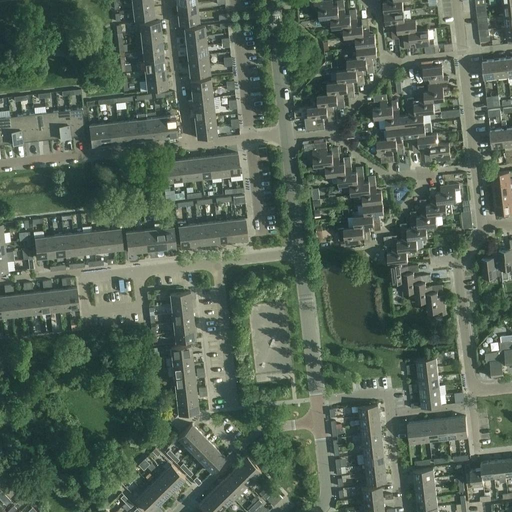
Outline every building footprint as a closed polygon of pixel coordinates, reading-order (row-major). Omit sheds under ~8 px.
[(131,0),(133,9),(153,6),(152,0),(131,0)] [(319,18),(331,17),(330,17),(338,16),(337,5),(333,6),(331,0),(325,0),(313,1),(314,8),(318,7),(319,18)] [(332,28),(343,27),(351,26),(349,15),(345,15),(343,0),(336,0),(337,5),(338,16),(330,17),(331,17),(332,28)] [(383,1),(384,12),(403,10),(402,0),(387,0),(383,1)] [(511,1),(502,2),(504,14),(511,13),(511,1)] [(176,4),(178,14),(198,12),(197,2),(176,4)] [(133,9),(134,19),(136,18),(154,16),(153,6),(133,9)] [(344,37),(355,36),(363,35),(362,24),(357,25),(355,9),(349,9),(350,15),(349,15),(351,26),(343,27),(344,37)] [(398,38),(398,32),(396,21),(404,21),(404,20),(411,20),(409,9),(403,10),(384,12),(385,23),(390,22),(392,38),(398,38)] [(199,21),(198,12),(178,14),(179,24),(199,21)] [(355,36),(356,47),(376,44),(374,34),(369,34),(368,18),(361,19),(362,24),(363,35),(355,36)] [(411,47),(410,42),(409,31),(417,30),(415,19),(411,20),(404,20),(404,21),(396,21),(398,32),(402,32),(404,48),(411,47)] [(139,23),(141,32),(161,30),(160,20),(139,23)] [(184,27),(185,37),(205,35),(204,25),(184,27)] [(428,28),(417,30),(409,31),(410,42),(415,42),(415,47),(424,46),(434,45),(433,39),(429,39),(428,28)] [(480,42),(489,41),(487,28),(479,30),(480,42)] [(141,32),(142,42),(162,40),(161,30),(141,32)] [(185,37),(186,47),(206,44),(205,35),(185,37)] [(142,42),(143,51),(163,49),(162,40),(142,42)] [(186,47),(187,56),(207,54),(206,44),(186,47)] [(356,47),(357,57),(357,58),(366,57),(367,67),(367,73),(374,72),(372,56),(377,56),(376,44),(356,47)] [(434,45),(424,46),(425,54),(435,53),(434,45)] [(143,51),(144,61),(164,59),(163,49),(143,51)] [(187,56),(188,66),(208,63),(207,54),(187,56)] [(346,58),(348,69),(348,70),(356,69),(357,79),(358,85),(364,84),(362,68),(367,67),(366,57),(357,58),(357,57),(346,58)] [(506,58),(494,59),(496,76),(508,75),(506,58)] [(144,61),(145,71),(165,68),(164,59),(144,61)] [(484,78),(496,76),(494,59),(482,61),(484,78)] [(210,73),(208,63),(188,66),(189,76),(210,73)] [(429,83),(446,82),(448,81),(447,75),(443,75),(442,64),(441,65),(435,65),(423,67),(424,78),(429,77),(429,83)] [(145,71),(146,80),(166,78),(165,68),(145,71)] [(337,70),(338,81),(338,82),(346,81),(347,91),(348,97),(354,96),(353,80),(357,79),(356,69),(348,70),(348,69),(337,70)] [(167,88),(166,78),(146,80),(147,90),(167,88)] [(190,80),(191,90),(211,87),(210,78),(190,80)] [(327,82),(328,93),(336,92),(337,103),(338,103),(338,109),(344,108),(343,92),(347,91),(346,81),(338,82),(338,81),(327,82)] [(428,90),(424,90),(425,101),(433,101),(444,100),(443,89),(447,88),(446,82),(429,83),(428,83),(428,90)] [(418,102),(414,103),(415,113),(423,113),(434,112),(433,101),(425,101),(424,90),(423,85),(417,86),(418,102)] [(191,90),(192,99),(212,97),(211,87),(191,90)] [(317,94),(318,105),(326,105),(328,116),(328,121),(335,120),(333,104),(337,103),(336,92),(328,93),(317,94)] [(374,118),(383,117),(385,117),(393,116),(392,105),(387,106),(386,94),(373,95),(374,101),(380,101),(381,106),(373,107),(374,118)] [(495,95),(486,96),(487,101),(487,107),(500,106),(499,99),(498,95),(495,95)] [(192,99),(193,109),(213,106),(212,97),(192,99)] [(409,114),(404,115),(405,126),(424,123),(423,113),(415,113),(414,103),(413,97),(407,98),(409,114)] [(385,117),(386,128),(405,126),(404,115),(400,115),(398,99),(391,99),(392,105),(393,116),(385,117)] [(306,130),(312,129),(324,128),(323,116),(328,116),(326,105),(318,105),(307,106),(308,117),(304,118),(306,130)] [(193,109),(194,118),(214,116),(213,106),(193,109)] [(70,109),(69,109),(72,136),(85,135),(82,107),(76,108),(70,109)] [(500,108),(488,110),(488,116),(496,115),(497,122),(501,121),(501,115),(500,108)] [(58,110),(57,110),(61,137),(72,136),(69,109),(64,109),(64,110),(58,110)] [(46,111),(49,139),(61,137),(57,110),(53,111),(46,112),(46,111)] [(34,113),(37,140),(49,139),(46,111),(41,112),(34,113)] [(146,113),(146,118),(149,138),(158,137),(156,117),(155,112),(146,113)] [(22,114),(25,141),(37,140),(34,113),(29,113),(29,114),(22,114)] [(146,113),(136,114),(137,119),(139,139),(149,138),(146,118),(146,113)] [(10,115),(13,143),(25,141),(22,114),(17,115),(10,116),(10,115)] [(0,136),(1,144),(13,143),(10,115),(5,116),(0,116),(0,136)] [(175,115),(165,116),(168,136),(178,135),(175,115)] [(165,116),(156,117),(158,137),(168,136),(165,116)] [(194,118),(195,128),(216,125),(214,116),(194,118)] [(137,119),(127,120),(130,141),(139,139),(137,119)] [(127,120),(118,121),(120,142),(130,141),(127,120)] [(506,120),(501,121),(502,128),(504,145),(511,144),(511,127),(507,128),(506,120)] [(118,121),(108,122),(110,143),(120,142),(118,121)] [(108,122),(98,123),(101,144),(110,143),(108,122)] [(89,125),(91,145),(101,144),(98,123),(89,125)] [(419,146),(418,135),(425,134),(424,123),(405,126),(407,137),(411,136),(413,152),(420,152),(419,146)] [(217,135),(216,125),(195,128),(197,138),(217,135)] [(378,139),(388,138),(388,139),(396,138),(397,149),(398,154),(404,153),(402,137),(407,137),(405,126),(386,128),(379,129),(379,130),(375,135),(378,137),(378,139)] [(492,147),(504,145),(502,128),(490,129),(492,147)] [(432,161),(431,156),(430,145),(438,144),(436,133),(425,134),(418,135),(419,146),(424,146),(425,162),(432,161)] [(392,149),(397,149),(396,138),(388,139),(388,138),(378,139),(377,139),(377,144),(375,146),(377,149),(378,148),(378,151),(379,151),(377,151),(376,154),(379,157),(381,157),(381,162),(394,161),(392,149)] [(314,166),(325,165),(333,164),(332,153),(327,153),(326,141),(303,144),(304,150),(320,148),(321,154),(313,155),(314,166)] [(450,153),(449,142),(438,144),(430,145),(431,156),(436,155),(436,161),(455,159),(455,153),(450,153)] [(332,175),(338,175),(338,174),(345,173),(344,162),(340,163),(338,147),(331,148),(332,153),(333,164),(325,165),(327,176),(332,175)] [(237,153),(228,154),(230,174),(240,173),(237,153)] [(228,154),(218,155),(221,175),(230,174),(228,154)] [(218,155),(209,156),(211,176),(221,175),(218,155)] [(209,156),(199,157),(201,177),(211,176),(209,156)] [(343,185),(350,184),(358,183),(357,172),(352,172),(350,156),(344,157),(344,162),(345,173),(338,174),(338,175),(332,175),(332,181),(334,183),(338,182),(339,185),(343,185)] [(199,157),(189,158),(192,178),(201,177),(199,157)] [(189,158),(180,159),(182,179),(192,178),(189,158)] [(180,159),(170,160),(173,180),(182,179),(180,159)] [(163,181),(173,180),(170,160),(161,161),(163,181)] [(351,195),(362,194),(362,193),(370,192),(369,181),(364,182),(363,166),(356,166),(357,172),(358,183),(350,184),(343,185),(342,186),(342,190),(345,191),(351,191),(351,195)] [(491,172),(492,183),(511,180),(511,178),(510,178),(509,170),(491,172)] [(362,193),(362,194),(363,204),(383,202),(381,191),(377,191),(375,175),(368,176),(369,181),(370,192),(362,193)] [(511,180),(492,183),(493,193),(511,191),(511,183),(511,180)] [(441,191),(436,192),(438,203),(445,202),(446,202),(451,202),(461,201),(459,183),(440,185),(441,191)] [(429,188),(431,203),(427,204),(428,215),(436,214),(452,213),(451,202),(446,202),(445,202),(438,203),(436,192),(436,187),(429,188)] [(174,189),(164,190),(165,201),(175,199),(174,189)] [(493,193),(495,203),(511,200),(511,196),(511,191),(493,193)] [(244,195),(233,196),(234,204),(245,203),(244,195)] [(421,215),(417,216),(418,227),(426,226),(437,225),(437,221),(436,214),(428,215),(427,204),(426,199),(420,199),(421,215)] [(511,200),(495,203),(496,213),(511,211),(511,200)] [(363,204),(364,214),(364,215),(372,214),(374,225),(374,230),(381,229),(379,213),(384,213),(383,202),(363,204)] [(471,210),(461,212),(462,223),(472,221),(471,210)] [(412,228),(407,228),(408,239),(416,238),(416,239),(427,237),(432,237),(431,232),(427,233),(426,226),(418,227),(417,216),(416,211),(410,211),(412,228)] [(353,216),(355,227),(363,226),(364,237),(364,242),(371,241),(369,225),(374,225),(372,214),(364,215),(364,214),(353,216)] [(245,218),(235,219),(238,240),(247,238),(245,218)] [(235,219),(226,220),(228,241),(238,240),(235,219)] [(226,220),(216,221),(219,242),(228,241),(226,220)] [(216,221),(207,222),(209,243),(219,242),(216,221)] [(207,222),(197,223),(199,244),(209,243),(207,222)] [(197,223),(188,225),(190,245),(199,244),(197,223)] [(402,240),(397,240),(399,251),(406,250),(418,249),(416,239),(416,238),(408,239),(407,228),(406,223),(400,224),(402,240)] [(180,246),(190,245),(188,225),(178,226),(180,246)] [(174,226),(164,227),(166,247),(176,246),(174,226)] [(359,237),(364,237),(363,226),(355,227),(344,228),(345,239),(341,239),(341,246),(360,244),(359,237)] [(164,227),(154,228),(157,249),(166,247),(164,227)] [(121,228),(111,229),(113,249),(123,248),(121,228)] [(154,228),(145,229),(147,250),(157,249),(154,228)] [(111,229),(101,230),(104,250),(113,249),(111,229)] [(145,229),(135,230),(137,251),(147,250),(145,229)] [(92,231),(94,251),(104,250),(101,230),(92,231)] [(125,232),(128,252),(137,251),(135,230),(125,232)] [(92,231),(82,232),(84,252),(94,251),(92,231)] [(25,232),(19,233),(20,240),(26,239),(30,239),(29,232),(25,232)] [(82,232),(73,233),(75,253),(84,252),(82,232)] [(73,233),(63,234),(65,254),(75,253),(73,233)] [(63,234),(54,235),(56,255),(65,254),(63,234)] [(54,235),(44,236),(46,257),(56,255),(54,235)] [(397,235),(390,236),(392,252),(387,252),(389,264),(401,262),(408,261),(406,250),(399,251),(397,235)] [(36,258),(46,257),(44,236),(34,237),(36,258)] [(511,248),(499,250),(499,256),(500,256),(502,275),(501,275),(502,280),(510,279),(509,268),(511,267),(511,248)] [(484,277),(501,275),(502,275),(500,256),(499,256),(481,258),(484,277)] [(0,271),(8,271),(7,261),(0,261),(0,271)] [(418,271),(418,265),(402,266),(401,262),(390,263),(392,282),(403,281),(402,273),(413,271),(418,271)] [(404,292),(415,291),(414,283),(425,281),(430,281),(430,274),(414,276),(413,271),(402,273),(403,281),(404,292)] [(416,302),(427,301),(426,293),(437,291),(442,291),(442,284),(426,286),(425,281),(414,283),(415,291),(416,302)] [(76,287),(67,288),(69,308),(79,307),(76,287)] [(67,288),(57,289),(59,309),(69,308),(67,288)] [(57,289),(47,290),(50,310),(59,309),(57,289)] [(47,290),(38,291),(40,311),(50,310),(47,290)] [(38,291),(28,292),(31,312),(40,311),(38,291)] [(170,293),(171,303),(191,300),(190,291),(170,293)] [(438,296),(437,291),(426,293),(427,301),(428,311),(439,310),(439,314),(446,314),(444,295),(438,296)] [(28,292),(19,293),(21,314),(31,312),(28,292)] [(19,293),(9,294),(12,315),(21,314),(19,293)] [(9,294),(0,295),(0,296),(2,316),(12,315),(9,294)] [(171,303),(172,312),(192,310),(191,300),(171,303)] [(172,312),(173,322),(193,319),(192,310),(172,312)] [(173,322),(174,331),(194,329),(193,319),(173,322)] [(196,339),(194,329),(174,331),(175,341),(196,339)] [(499,342),(500,350),(505,350),(507,364),(511,363),(511,334),(500,336),(501,341),(499,342)] [(170,346),(171,356),(192,354),(191,344),(170,346)] [(501,365),(507,364),(505,350),(500,350),(497,350),(497,351),(485,353),(486,362),(484,362),(485,375),(492,374),(492,376),(502,374),(501,365)] [(171,356),(173,366),(193,363),(192,354),(171,356)] [(416,358),(417,368),(437,366),(436,356),(416,358)] [(173,366),(174,375),(194,373),(193,363),(173,366)] [(417,368),(418,378),(438,375),(437,366),(417,368)] [(174,375),(175,385),(195,382),(194,373),(174,375)] [(418,378),(419,387),(439,385),(438,375),(418,378)] [(175,385),(176,394),(196,392),(195,382),(175,385)] [(419,387),(420,396),(440,394),(439,385),(419,387)] [(176,394),(177,404),(197,402),(196,392),(176,394)] [(441,404),(440,394),(420,396),(421,406),(441,404)] [(198,411),(197,402),(177,404),(178,414),(198,411)] [(357,405),(358,415),(378,413),(377,403),(357,405)] [(358,415),(359,425),(379,423),(378,413),(358,415)] [(466,415),(456,416),(458,436),(468,435),(466,415)] [(456,416),(446,418),(448,437),(458,436),(456,416)] [(446,418),(437,419),(439,438),(448,437),(446,418)] [(437,419),(427,420),(429,439),(439,438),(437,419)] [(427,420),(417,421),(420,441),(429,439),(427,420)] [(410,442),(420,441),(417,421),(407,422),(410,442)] [(359,425),(360,434),(380,432),(379,423),(359,425)] [(178,438),(185,445),(199,431),(192,424),(178,438)] [(185,445),(191,452),(206,438),(199,431),(185,445)] [(360,434),(361,444),(381,442),(380,432),(360,434)] [(191,452),(198,458),(212,444),(206,438),(191,452)] [(361,444),(363,453),(382,451),(381,442),(361,444)] [(198,458),(205,465),(219,451),(212,444),(198,458)] [(171,458),(174,455),(169,449),(166,453),(171,458)] [(226,458),(219,451),(205,465),(212,472),(226,458)] [(363,453),(364,463),(383,461),(382,451),(363,453)] [(179,460),(174,455),(171,458),(176,463),(179,460)] [(246,456),(239,463),(253,477),(260,470),(246,456)] [(145,459),(141,462),(146,467),(149,464),(145,459)] [(504,459),(492,461),(494,476),(499,476),(500,482),(506,481),(505,475),(504,459)] [(364,463),(365,472),(384,470),(383,461),(364,463)] [(481,462),(481,468),(482,468),(483,477),(494,476),(492,461),(481,462)] [(146,467),(141,462),(138,465),(143,470),(146,467)] [(185,472),(188,469),(183,463),(180,467),(185,472)] [(239,463),(232,470),(247,484),(253,477),(239,463)] [(171,464),(163,471),(177,485),(184,478),(171,464)] [(413,470),(414,480),(434,477),(433,467),(413,470)] [(466,482),(471,481),(472,485),(484,483),(483,477),(482,468),(481,468),(470,469),(470,471),(465,472),(466,482)] [(185,472),(190,477),(193,474),(188,469),(185,472)] [(232,470),(226,476),(240,491),(247,484),(232,470)] [(385,480),(384,470),(365,472),(366,482),(385,480)] [(163,471),(157,477),(170,491),(177,485),(163,471)] [(131,472),(128,475),(133,480),(136,477),(131,472)] [(133,480),(128,475),(125,478),(129,483),(133,480)] [(198,485),(201,482),(196,476),(193,480),(198,485)] [(226,476),(219,483),(233,497),(240,491),(226,476)] [(157,477),(150,484),(164,498),(170,491),(157,477)] [(414,480),(415,489),(435,487),(434,477),(414,480)] [(219,483),(212,490),(226,504),(233,497),(219,483)] [(150,484),(143,490),(157,505),(164,498),(150,484)] [(272,485),(267,491),(270,494),(275,489),(272,485)] [(361,487),(362,497),(382,495),(381,485),(361,487)] [(415,489),(416,498),(436,496),(435,487),(415,489)] [(11,500),(1,490),(0,490),(0,499),(6,505),(11,500)] [(157,505),(143,490),(136,498),(150,511),(157,505)] [(212,490),(206,496),(220,511),(226,504),(212,490)] [(128,499),(123,494),(120,497),(125,502),(128,499)] [(362,497),(363,506),(383,504),(382,495),(362,497)] [(206,511),(218,511),(220,511),(206,496),(198,503),(206,511)] [(416,498),(418,508),(437,506),(436,496),(416,498)] [(20,505),(25,500),(22,497),(17,502),(20,505)] [(133,504),(128,499),(125,502),(130,508),(133,504)] [(258,499),(253,504),(256,507),(261,502),(258,499)]
